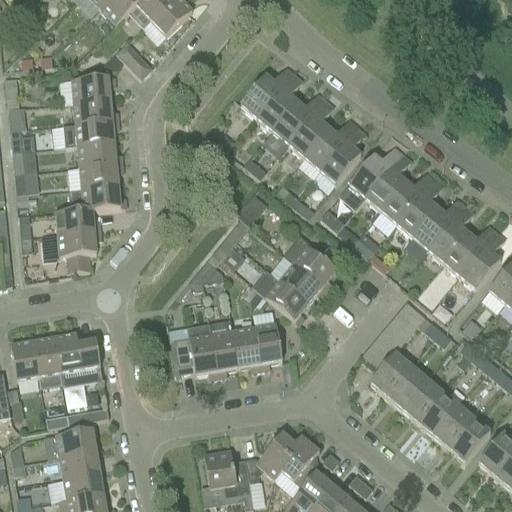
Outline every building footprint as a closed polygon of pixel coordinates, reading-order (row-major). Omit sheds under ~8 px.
[(99,17),(116,0),(85,0),(84,1),(99,17)] [(140,6),(134,0),(116,0),(99,17),(115,33),(127,21),(135,14),(134,13),(140,6)] [(149,28),(175,2),(173,0),(145,0),(140,6),(134,13),(135,14),(148,27),(149,28)] [(191,19),(175,2),(149,28),(165,44),(191,19)] [(150,75),(138,62),(126,50),(114,62),(122,70),(140,88),(151,77),(150,75)] [(115,77),(122,70),(114,62),(107,69),(99,77),(100,78),(115,77)] [(52,74),(51,63),(40,64),(40,75),(52,74)] [(21,77),(32,76),(31,65),(20,66),(21,77)] [(255,127),(293,82),(286,75),(273,90),(265,84),(239,114),(255,127)] [(271,141),(297,110),(289,104),(302,89),(293,82),(255,127),(271,141)] [(14,85),(4,86),(6,107),(16,106),(14,85)] [(70,89),(72,111),(109,108),(108,96),(114,95),(113,85),(70,89)] [(271,141),(263,151),(278,164),(287,154),(325,108),(316,101),(304,116),(297,110),(271,141)] [(16,106),(6,107),(7,117),(18,116),(16,106)] [(110,120),(109,108),(72,111),(74,132),(74,133),(117,129),(116,120),(110,120)] [(303,167),(328,137),(320,130),(333,115),(325,108),(287,154),(303,167)] [(22,121),(7,122),(9,139),(20,138),(24,137),(22,121)] [(319,180),(357,135),(348,128),(336,143),(328,137),(303,167),(319,180)] [(117,138),(117,129),(74,133),(74,132),(62,133),(64,154),(76,153),(76,154),(113,151),(112,139),(117,138)] [(364,141),(357,135),(319,180),(335,194),(360,163),(352,156),(364,141)] [(22,159),(20,138),(9,139),(11,160),(22,159)] [(235,151),(224,142),(216,153),(226,161),(235,151)] [(114,163),(113,151),(76,154),(78,176),(121,172),(120,163),(114,163)] [(364,207),(402,162),(394,155),(381,170),(374,164),(339,205),(355,218),(364,207)] [(24,181),(23,170),(22,159),(11,160),(12,171),(13,182),(24,181)] [(380,220),(405,190),(398,184),(410,169),(402,162),(364,207),(380,220)] [(243,174),(251,180),(257,173),(249,166),(243,174)] [(121,181),(121,172),(78,176),(79,196),(78,197),(117,193),(116,182),(121,181)] [(259,187),(265,179),(257,173),(251,180),(259,187)] [(26,202),(25,191),(24,181),(13,182),(15,192),(16,203),(26,202)] [(396,234),(433,188),(425,181),(413,196),(405,190),(380,220),(396,234)] [(411,247),(437,216),(429,210),(441,195),(433,188),(396,234),(411,247)] [(296,204),(280,192),(274,200),(289,213),(296,204)] [(78,197),(70,197),(71,219),(91,217),(91,219),(125,216),(124,206),(118,206),(117,193),(78,197)] [(27,212),(26,202),(16,203),(17,213),(27,212)] [(234,224),(239,228),(247,235),(265,213),(252,202),(234,224)] [(427,260),(465,214),(456,207),(444,222),(437,216),(411,247),(427,260)] [(312,221),(295,208),(290,215),(306,228),(312,221)] [(443,273),(468,243),(460,236),(473,221),(465,214),(427,260),(443,273)] [(92,230),(91,219),(91,217),(71,219),(54,220),(56,243),(99,239),(98,230),(92,230)] [(343,233),(327,220),(320,229),(336,242),(342,235),(343,233)] [(234,253),(248,236),(247,235),(239,228),(225,245),(234,253)] [(29,230),(18,231),(20,246),(30,245),(29,230)] [(459,286),(497,241),(488,233),(475,249),(468,243),(443,273),(459,286)] [(357,247),(342,235),(336,242),(351,254),(357,247)] [(99,248),(99,239),(56,243),(58,265),(65,265),(67,281),(89,279),(87,263),(95,262),(94,249),(99,248)] [(505,247),(497,241),(459,286),(475,299),(500,269),(492,262),(505,247)] [(377,255),(362,242),(357,247),(351,254),(366,267),(372,260),(377,255)] [(335,279),(307,255),(309,253),(298,243),(281,263),(283,265),(325,300),(331,293),(327,289),(335,279)] [(30,245),(20,246),(21,261),(32,260),(30,245)] [(220,270),(234,253),(225,245),(211,263),(220,270)] [(0,259),(0,268),(0,272),(9,271),(8,259),(0,259)] [(372,260),(366,267),(382,280),(387,273),(372,260)] [(220,270),(211,263),(205,269),(214,276),(220,270)] [(221,282),(214,276),(205,269),(193,284),(201,292),(222,288),(221,282)] [(503,313),(511,302),(511,269),(487,299),(503,313)] [(10,284),(9,271),(0,272),(2,285),(10,284)] [(325,300),(291,271),(277,288),(307,313),(315,303),(319,307),(325,300)] [(299,322),(307,313),(277,288),(269,282),(269,281),(264,277),(249,294),(255,299),(266,308),(282,321),(297,334),(304,326),(299,322)] [(202,298),(201,292),(193,284),(186,292),(195,299),(202,298)] [(255,299),(249,294),(247,292),(240,301),(248,308),(255,299)] [(260,316),(266,308),(255,299),(248,308),(250,317),(260,316)] [(424,325),(406,310),(399,318),(418,333),(424,325)] [(451,322),(439,312),(431,321),(444,331),(451,322)] [(418,333),(399,318),(393,326),(411,341),(418,333)] [(411,341),(393,326),(386,333),(405,349),(411,341)] [(479,335),(469,326),(461,336),(470,345),(479,335)] [(237,376),(231,339),(229,329),(208,332),(210,343),(217,386),(226,384),(225,378),(237,376)] [(433,347),(440,338),(430,330),(423,339),(433,347)] [(217,386),(210,343),(208,332),(186,335),(188,347),(168,350),(173,382),(193,379),(194,384),(207,381),(208,387),(217,386)] [(275,332),(253,336),(259,378),(269,377),(268,372),(281,369),(275,332)] [(405,349),(386,333),(380,341),(398,356),(405,349)] [(259,378),(253,336),(231,339),(237,376),(250,374),(250,380),(259,378)] [(450,347),(440,338),(433,347),(442,356),(450,347)] [(398,356),(380,341),(373,349),(392,364),(394,361),(398,356)] [(75,342),(53,345),(60,382),(99,376),(94,349),(77,352),(75,342)] [(60,382),(53,345),(32,349),(38,386),(40,396),(61,393),(60,382)] [(38,386),(32,349),(9,353),(15,389),(38,386)] [(392,364),(373,349),(367,356),(385,372),(392,364)] [(470,368),(477,359),(467,350),(459,359),(470,368)] [(385,372),(367,356),(361,364),(379,379),(385,372)] [(480,377),(487,368),(477,359),(470,368),(480,377)] [(385,404),(410,375),(394,361),(392,364),(385,372),(379,379),(369,391),(385,404)] [(401,417),(426,388),(410,375),(385,404),(401,417)] [(509,386),(499,377),(492,386),(502,395),(509,386)] [(511,398),(511,388),(509,386),(502,395),(510,402),(511,398)] [(417,431),(441,401),(426,388),(401,417),(417,431)] [(15,396),(5,398),(7,409),(9,408),(12,426),(22,425),(19,406),(17,407),(15,396)] [(433,444),(457,414),(441,401),(417,431),(433,444)] [(448,457),(473,428),(457,414),(433,444),(448,457)] [(94,428),(92,418),(66,422),(68,432),(94,428)] [(68,432),(66,422),(44,426),(46,436),(68,432)] [(489,441),(473,428),(448,457),(464,470),(489,441)] [(95,460),(91,438),(71,441),(55,444),(59,466),(95,460)] [(493,484),(511,461),(511,450),(502,441),(477,471),(493,484)] [(293,453),(293,452),(280,442),(258,469),(254,466),(244,468),(247,489),(248,491),(258,490),(256,483),(262,477),(274,487),(281,479),(280,478),(290,467),(285,463),(293,453)] [(300,443),(293,452),(293,453),(285,463),(290,467),(280,478),(281,479),(300,496),(314,480),(317,477),(309,470),(318,459),(300,443)] [(22,472),(21,461),(20,457),(19,451),(9,459),(10,463),(11,473),(22,472)] [(98,481),(95,460),(59,466),(62,487),(98,481)] [(224,506),(241,503),(242,511),(251,511),(248,491),(247,489),(234,491),(229,460),(203,464),(208,498),(222,496),(224,506)] [(508,498),(511,493),(511,461),(493,484),(508,498)] [(331,478),(338,469),(329,462),(322,471),(331,478)] [(24,482),(22,472),(11,473),(13,484),(24,482)] [(316,511),(331,495),(314,480),(300,496),(293,504),(290,507),(286,511),(316,511)] [(102,502),(98,481),(62,487),(63,488),(66,508),(102,502)] [(356,499),(363,490),(355,483),(347,492),(356,499)] [(258,490),(248,491),(251,511),(263,511),(260,489),(258,490)] [(372,497),(363,490),(356,499),(364,506),(372,497)] [(344,511),(348,508),(331,495),(316,511),(344,511)] [(103,511),(102,502),(66,508),(56,510),(56,511),(103,511)] [(17,505),(18,511),(28,511),(27,503),(17,505)]
